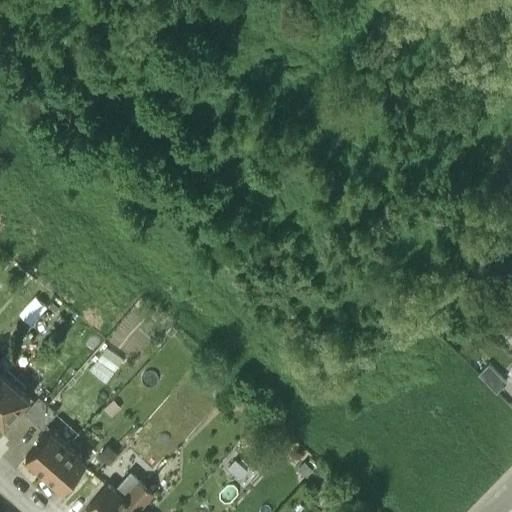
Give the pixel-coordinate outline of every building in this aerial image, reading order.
[(478,376),(495,393),(505,383),(488,366),(478,376)] [(0,370),(0,394),(12,381),(0,370)] [(113,379),(104,371),(98,378),(107,386),(113,379)] [(12,381),(0,394),(0,421),(4,425),(29,397),(12,381)] [(38,396),(24,413),(33,421),(47,404),(38,396)] [(47,404),(33,421),(42,429),(56,412),(47,404)] [(50,428),(25,457),(43,473),(68,444),(50,428)] [(68,444),(43,473),(60,488),(86,460),(68,444)] [(117,454),(108,446),(99,455),(108,463),(117,454)] [(95,457),(87,466),(94,472),(102,463),(95,457)] [(111,472),(103,465),(96,474),(104,481),(111,472)] [(107,484),(91,503),(84,510),(86,511),(122,511),(145,486),(138,479),(122,497),(107,484)] [(145,486),(122,511),(138,511),(137,511),(153,492),(145,486)]
